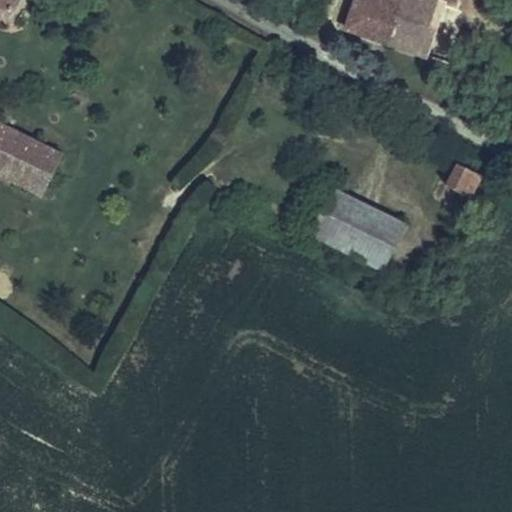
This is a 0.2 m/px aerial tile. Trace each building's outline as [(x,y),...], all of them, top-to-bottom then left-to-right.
[(0,0),(0,6),(8,11),(13,0),(0,0)] [(450,66),(468,13),(440,2),(434,0),(357,0),(348,27),(450,66)] [(441,0),(440,2),(468,13),(472,0),(441,0)] [(0,24),(2,25),(8,11),(0,6),(0,24)] [(0,155),(9,136),(0,131),(0,155)] [(0,211),(27,224),(58,159),(9,136),(0,155),(0,211)] [(480,176),(454,162),(441,186),(468,201),(480,176)] [(331,191),(309,239),(381,273),(402,225),(331,191)]
